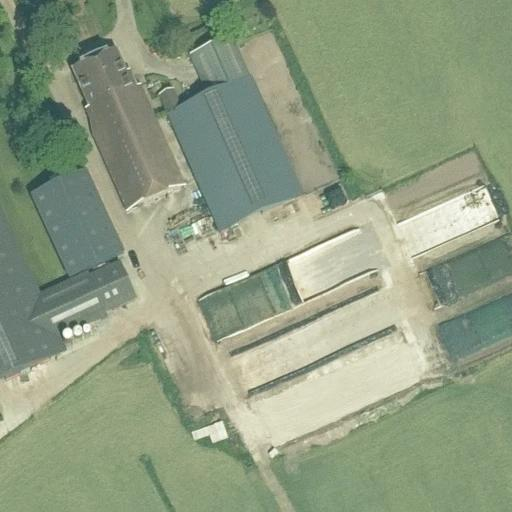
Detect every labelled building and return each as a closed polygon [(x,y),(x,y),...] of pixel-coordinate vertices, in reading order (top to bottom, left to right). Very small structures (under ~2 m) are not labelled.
[(250,82),(233,42),(191,60),(209,100),(182,112),(173,93),(160,98),(221,236),(302,200),(250,82)] [(126,77),(117,56),(73,76),(90,113),(86,115),(91,128),(93,141),(126,215),(185,189),(141,90),(136,92),(130,76),(126,77)] [(82,168),(25,195),(65,280),(122,253),(82,168)] [(0,387),(67,357),(60,343),(108,321),(106,318),(137,304),(120,266),(89,281),(87,277),(40,299),(0,211),(0,387)] [(502,317),(444,337),(453,362),(511,342),(511,327),(506,329),(502,317)] [(352,472),(407,457),(400,432),(345,447),(352,472)]
